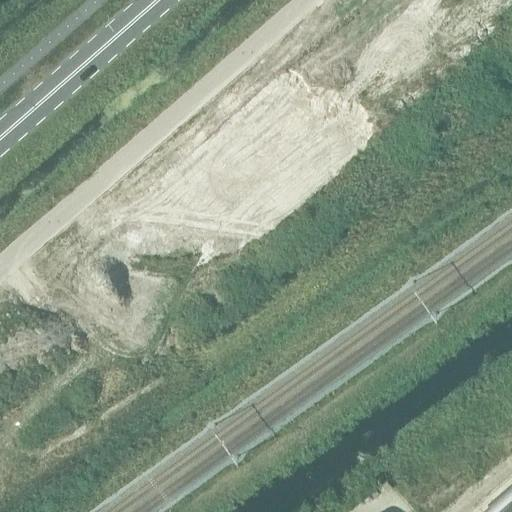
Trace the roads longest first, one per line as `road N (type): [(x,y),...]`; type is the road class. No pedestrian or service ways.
road 1 (residential): [(0,269),(308,0)]
road 2 (primary): [(0,138),(157,0)]
